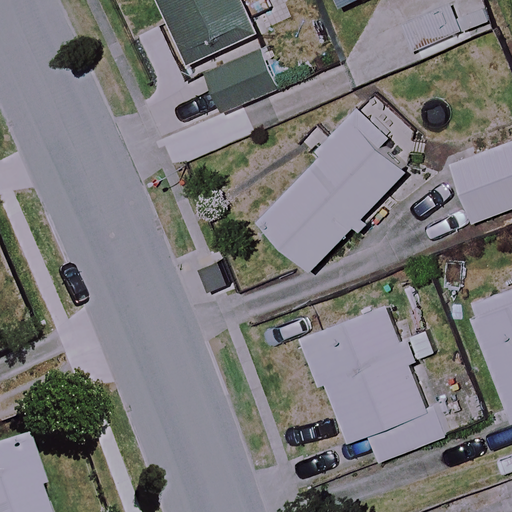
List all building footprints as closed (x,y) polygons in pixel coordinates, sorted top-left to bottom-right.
[(262,34),(246,0),(170,0),(198,63),(262,34)] [(481,25),(471,0),(464,0),(405,23),(415,50),(481,25)] [(277,87),(261,50),(208,73),(224,110),(277,87)] [(419,161),(363,107),(335,137),(321,124),(304,143),(322,161),(267,219),(317,267),(419,161)] [(511,207),(511,141),(450,164),(472,222),(511,207)] [(511,290),(470,306),(511,419),(511,290)] [(442,437),(395,303),(312,332),(350,439),(373,431),(382,458),(442,437)] [(46,511),(25,443),(0,450),(0,511),(46,511)]
